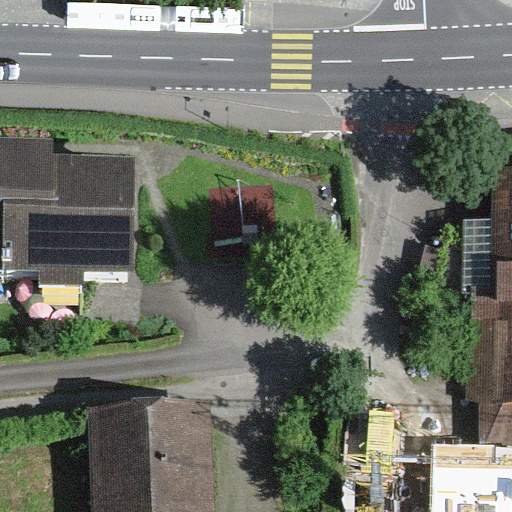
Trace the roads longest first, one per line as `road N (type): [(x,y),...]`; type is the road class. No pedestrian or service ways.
road 1 (residential): [(0,415),(276,383),(340,363),(380,335),(404,280),(424,60)]
road 2 (primary): [(424,60),(0,54)]
